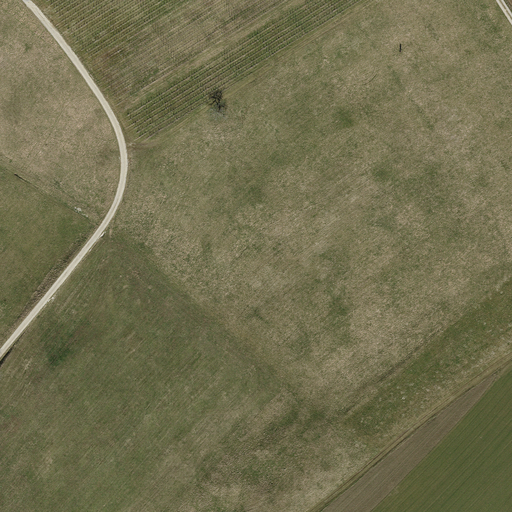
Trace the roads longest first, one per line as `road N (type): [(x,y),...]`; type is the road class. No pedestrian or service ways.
road 1 (track): [(26,0),(101,97),(124,143),(122,187),(109,221),(0,355)]
road 2 (track): [(312,511),(511,356)]
